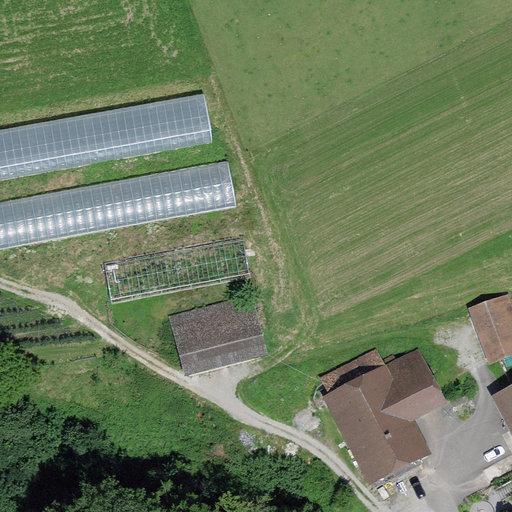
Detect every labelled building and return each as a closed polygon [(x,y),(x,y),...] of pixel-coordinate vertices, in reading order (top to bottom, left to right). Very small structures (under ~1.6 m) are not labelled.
[(0,175),(214,147),(207,95),(0,122),(0,175)] [(0,197),(0,248),(238,209),(230,159),(0,197)] [(106,255),(111,298),(252,280),(246,237),(106,255)] [(174,318),(184,357),(257,339),(247,300),(174,318)] [(477,312),(494,360),(511,352),(511,320),(505,302),(477,312)] [(368,481),(417,457),(398,419),(437,399),(416,358),(398,367),(393,357),(382,363),(377,354),(323,382),(332,401),(328,403),(368,481)] [(511,393),(500,399),(511,421),(511,393)]
